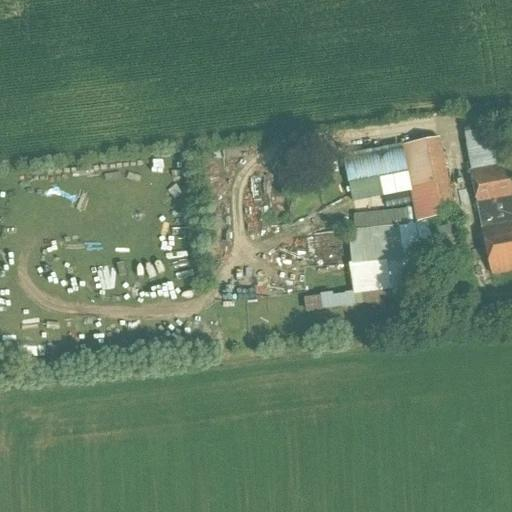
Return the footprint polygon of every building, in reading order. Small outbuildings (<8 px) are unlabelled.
[(476,166),(497,159),(486,121),(465,127),(476,166)] [(399,146),(412,208),(415,224),(455,215),(439,138),(399,146)] [(198,149),(200,161),(222,158),(221,146),(198,149)] [(287,159),(290,179),(339,172),(338,162),(306,167),(304,157),(287,159)] [(482,228),(492,275),(511,271),(511,173),(510,164),(471,172),(482,228)] [(304,298),(306,311),(353,305),(419,297),(416,275),(412,275),(411,259),(421,258),(422,266),(438,264),(434,241),(419,244),(416,225),(413,226),(411,208),(353,215),(356,232),(347,232),(353,292),(344,293),(345,295),(333,296),(333,293),(320,294),(320,296),(304,298)] [(439,264),(442,278),(463,274),(460,260),(439,264)] [(410,301),(415,335),(424,334),(420,300),(410,301)]
